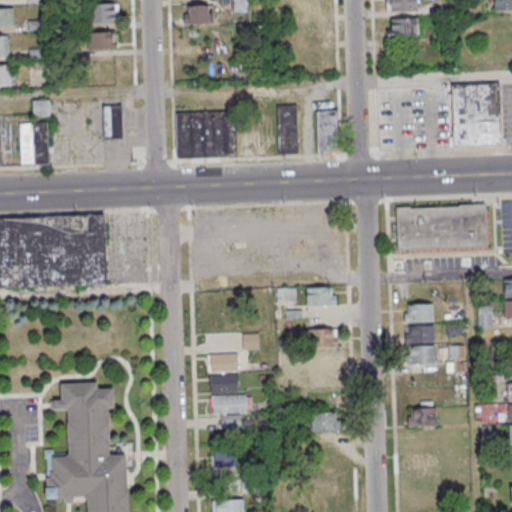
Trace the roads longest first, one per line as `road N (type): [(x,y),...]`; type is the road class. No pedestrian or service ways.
road 1 (residential): [(179,511),(154,0)]
road 2 (residential): [(377,511),(355,0)]
road 3 (tertiary): [(511,174),(0,195)]
